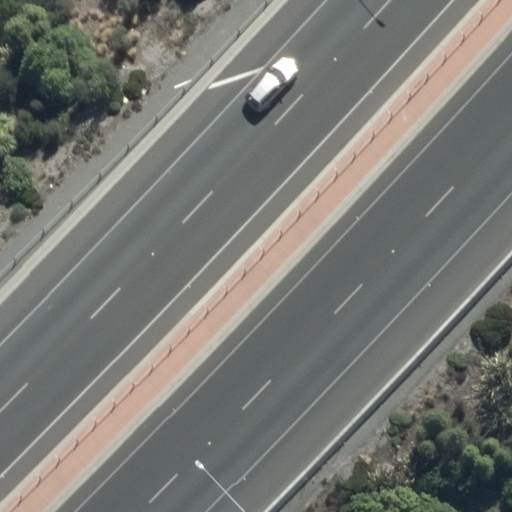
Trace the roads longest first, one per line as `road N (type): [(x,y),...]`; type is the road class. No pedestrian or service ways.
road 1 (motorway): [(0,411),(227,185),(392,0)]
road 2 (motorway): [(511,118),(139,511)]
